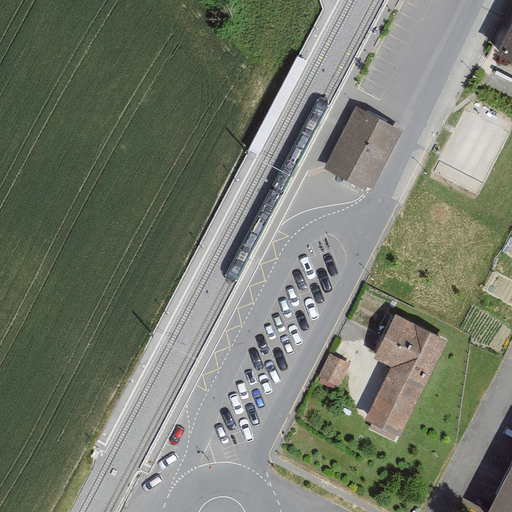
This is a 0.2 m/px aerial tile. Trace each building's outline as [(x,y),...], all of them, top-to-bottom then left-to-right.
[(511,25),(498,55),(511,62),(511,25)] [(326,164),(324,169),(371,193),(403,130),(399,129),(396,127),(389,123),(357,106),(329,160),(326,164)] [(404,440),(455,342),(408,318),(385,362),(399,369),(371,422),(404,440)] [(341,383),(351,360),(332,351),(321,375),(341,383)] [(511,511),(511,460),(484,511),(511,511)]
